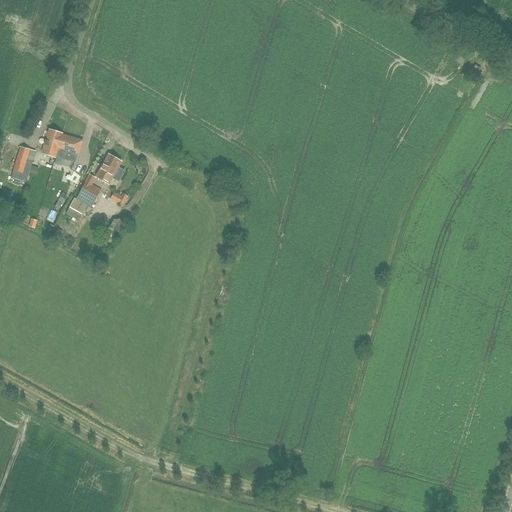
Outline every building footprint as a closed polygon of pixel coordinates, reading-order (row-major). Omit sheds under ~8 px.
[(476,77),(480,69),(475,66),(471,73),(476,77)] [(23,124),(29,121),(25,115),(20,118),(23,124)] [(62,134),(48,130),(41,154),(55,158),(58,149),(78,155),(82,141),(62,135),(62,134)] [(31,163),(35,152),(20,147),(11,177),(26,182),(28,175),(29,176),(27,182),(32,183),(34,177),(35,177),(39,165),(31,163)] [(111,156),(109,155),(96,178),(108,185),(121,162),(118,160),(118,158),(113,155),(111,156)] [(81,159),(79,167),(88,170),(90,162),(81,159)] [(45,186),(57,189),(62,174),(47,169),(45,175),(48,176),(45,186)] [(81,214),(84,209),(85,205),(91,209),(101,191),(86,182),(76,199),(75,198),(59,226),(63,229),(70,216),(73,217),(70,222),(78,226),(80,222),(78,220),(82,214),(81,214)] [(116,192),(112,200),(124,206),(128,199),(116,192)] [(117,220),(112,226),(120,233),(125,227),(117,220)] [(57,229),(52,237),(57,240),(62,232),(57,229)]
